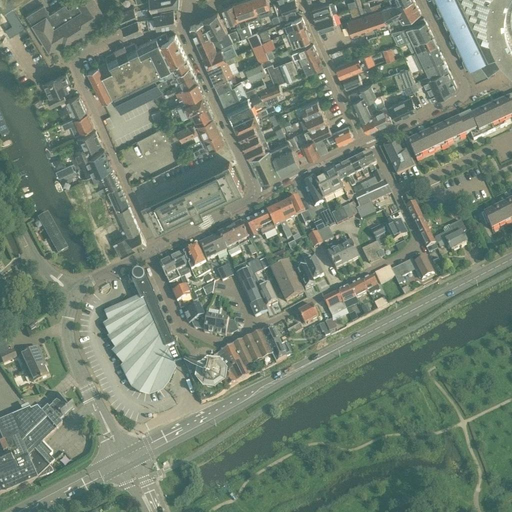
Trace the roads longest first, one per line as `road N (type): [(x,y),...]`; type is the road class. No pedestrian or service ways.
road 1 (primary): [(127,463),(511,261)]
road 2 (residential): [(415,249),(226,346),(180,330),(145,254)]
road 3 (residential): [(182,27),(104,43),(73,62),(155,249)]
road 4 (residential): [(426,0),(468,87),(464,97),(370,138)]
road 5 (residential): [(127,463),(68,337),(75,291)]
road 6 (residential): [(257,196),(182,27)]
road 7 (residential): [(364,141),(302,0)]
road 8 (residential): [(75,291),(41,265),(0,173)]
road 9 (residential): [(257,196),(364,141)]
